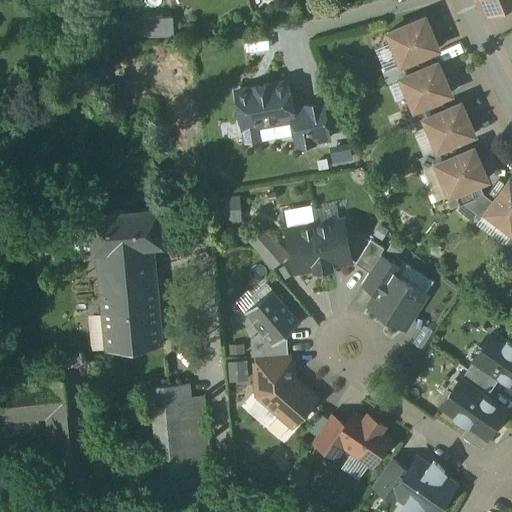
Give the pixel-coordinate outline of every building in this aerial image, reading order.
[(511,0),(473,0),(480,14),(511,0)] [(170,34),(169,16),(142,18),(143,35),(170,34)] [(419,19),(380,33),(391,64),(431,50),(419,19)] [(431,62),(390,78),(403,112),(445,97),(431,62)] [(285,79),(229,89),(238,145),(257,142),(254,126),(284,121),(289,146),(321,141),(315,107),(291,111),(285,79)] [(453,103),(415,119),(429,151),(467,135),(453,103)] [(465,149),(431,164),(444,194),(478,180),(465,149)] [(511,227),(511,188),(501,180),(477,214),(507,235),(511,227)] [(237,223),(236,195),(213,196),(213,224),(237,223)] [(160,207),(89,214),(93,251),(95,251),(153,246),(163,245),(160,207)] [(343,220),(315,225),(323,268),(332,267),(331,264),(350,260),(343,220)] [(315,225),(287,230),(294,271),(296,270),(313,267),(314,270),(323,268),(315,225)] [(245,237),(264,268),(275,261),(256,231),(245,237)] [(153,246),(95,251),(105,349),(162,344),(153,246)] [(425,294),(390,271),(369,305),(404,327),(425,294)] [(300,321),(266,282),(251,295),(256,301),(244,311),(272,345),(300,321)] [(511,343),(485,325),(458,364),(511,400),(511,343)] [(316,398),(292,377),(291,353),(255,356),(258,395),(292,425),(316,398)] [(511,400),(458,364),(432,403),(486,440),(511,402),(511,400)] [(85,373),(0,380),(0,420),(47,416),(52,475),(94,471),(85,373)] [(190,382),(142,386),(150,475),(214,470),(207,393),(191,394),(190,382)] [(388,437),(349,409),(339,422),(328,414),(309,441),(333,458),(341,448),(367,466),(388,437)] [(429,466),(416,457),(392,491),(405,501),(403,504),(414,511),(416,511),(418,510),(421,511),(435,511),(443,501),(443,502),(444,501),(443,501),(455,484),(442,475),(444,471),(433,459),(429,466)]
